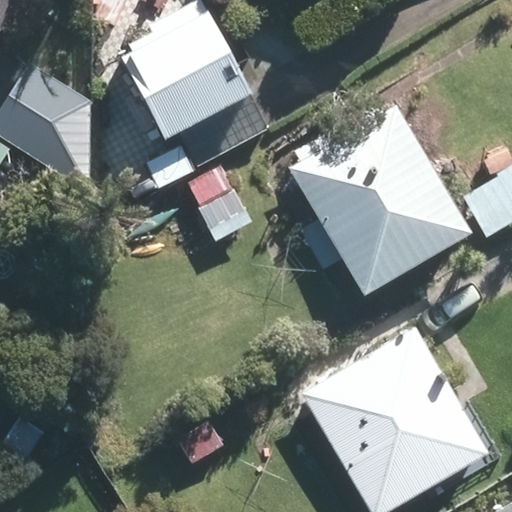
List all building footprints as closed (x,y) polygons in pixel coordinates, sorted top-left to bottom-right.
[(0,0),(0,24),(14,0),(0,0)] [(195,0),(124,40),(129,49),(117,56),(161,134),(173,128),(196,168),(269,128),(196,0),(195,0)] [(125,133),(29,65),(0,106),(0,132),(84,192),(125,133)] [(362,295),(471,231),(394,101),(285,165),(362,295)] [(0,167),(11,151),(0,144),(0,167)] [(198,207),(231,191),(220,168),(187,184),(198,207)] [(367,511),(380,511),(485,451),(411,327),(298,394),(367,511)] [(511,511),(511,498),(504,503),(488,511),(511,511)]
